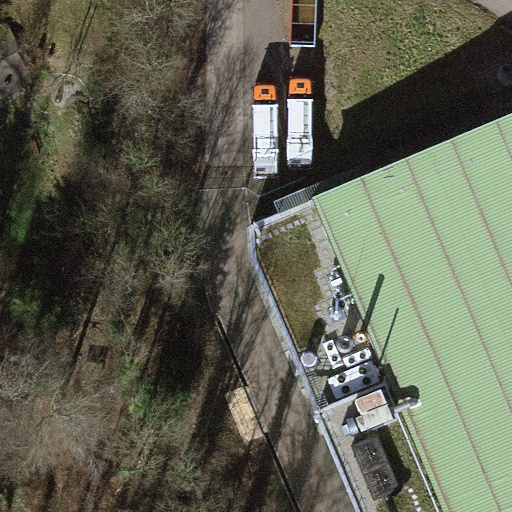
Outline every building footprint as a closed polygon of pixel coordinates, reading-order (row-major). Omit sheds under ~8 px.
[(245,0),(248,46),(318,43),(315,0),(245,0)] [(8,43),(0,46),(0,104),(29,92),(8,43)] [(139,95),(95,114),(109,147),(154,128),(139,95)] [(511,511),(511,120),(254,229),(373,511),(511,511)] [(106,257),(73,237),(45,285),(79,304),(106,257)]
